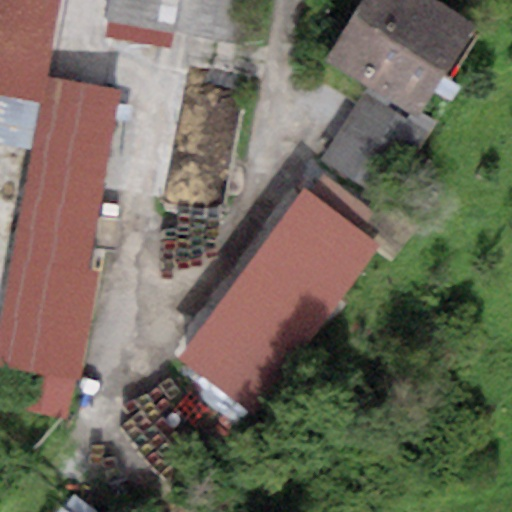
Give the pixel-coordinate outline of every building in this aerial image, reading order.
[(54,0),(0,0),(0,100),(32,107),(54,0)] [(110,0),(102,41),(244,68),(256,0),(110,0)] [(426,0),(377,0),(339,61),(415,108),(467,25),(426,0)] [(118,103),(45,90),(0,336),(0,383),(64,395),(118,103)] [(293,210),(160,380),(221,428),(355,259),(293,210)]
